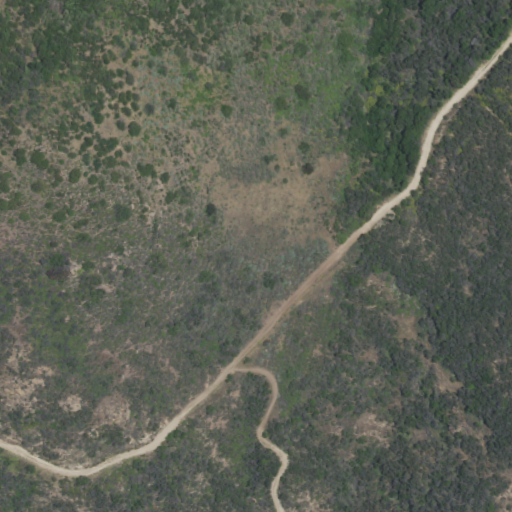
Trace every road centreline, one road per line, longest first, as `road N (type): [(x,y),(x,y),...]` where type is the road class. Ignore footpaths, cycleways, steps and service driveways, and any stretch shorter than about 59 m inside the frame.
road 1 (track): [(0,445),(77,476),(153,444),(404,192),(439,114),(511,36)]
road 2 (track): [(233,367),(260,370),(275,388),(261,436),(283,457),(273,488),(278,511)]
